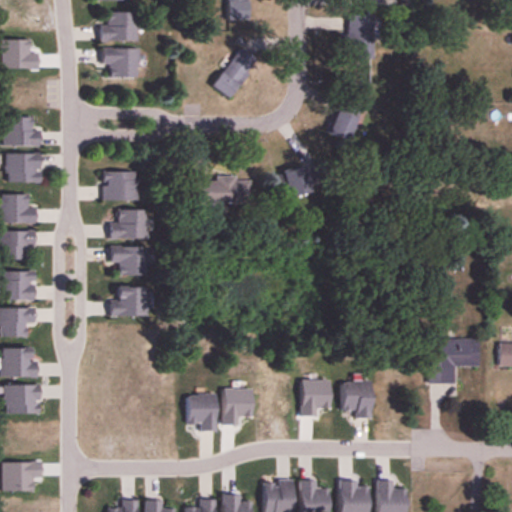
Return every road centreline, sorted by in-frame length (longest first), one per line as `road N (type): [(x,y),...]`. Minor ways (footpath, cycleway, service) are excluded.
road 1 (residential): [(511,449),(281,447),(182,468),(68,467)]
road 2 (residential): [(294,0),(294,91),(284,115),(253,126),(170,124)]
road 3 (residential): [(69,216),(64,0)]
road 4 (residential): [(69,216),(59,231),(58,340),(71,353)]
road 5 (residential): [(71,353),(76,232),(69,216)]
